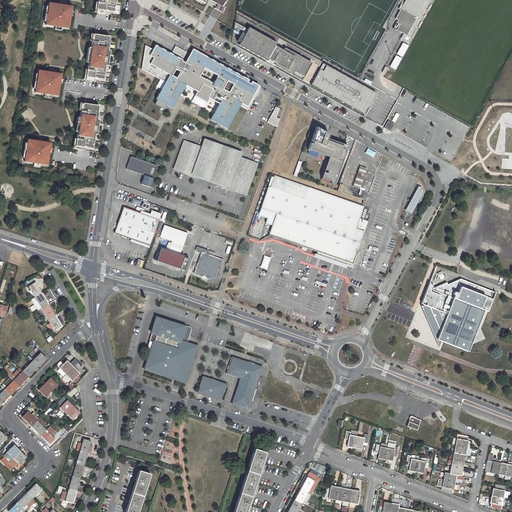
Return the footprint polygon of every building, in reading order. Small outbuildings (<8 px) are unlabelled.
[(97,0),(97,3),(95,2),(94,13),(105,14),(105,11),(113,13),(115,0),(97,0)] [(221,12),(227,0),(198,0),(205,4),(207,0),(216,5),(214,9),(221,12)] [(400,40),(403,42),(426,0),(405,0),(395,19),(398,20),(401,22),(397,30),(403,34),(400,40)] [(72,6),(49,3),(45,25),(68,29),(72,6)] [(276,64),(303,79),(311,65),(310,64),(302,60),(303,58),(300,57),(299,58),(284,49),(283,51),(275,46),(276,45),(239,25),(236,23),(234,22),(233,30),(241,34),(240,36),(237,41),(240,43),(240,44),(272,62),(273,62),(276,63),(276,64)] [(110,37),(94,35),(93,42),(91,41),(90,53),(91,53),(90,59),(89,59),(87,70),(85,70),(83,80),(94,82),(95,79),(103,80),(106,64),(108,64),(109,57),(107,57),(109,44),(108,44),(110,37)] [(403,43),(396,54),(402,57),(409,46),(403,43)] [(183,58),(187,52),(175,46),(172,52),(183,58)] [(144,60),(143,62),(145,62),(143,65),(144,65),(143,66),(144,67),(142,71),(149,75),(151,71),(158,75),(156,79),(165,84),(156,101),(157,101),(155,106),(164,111),(167,107),(173,110),(186,87),(196,92),(194,96),(206,102),(208,99),(219,105),(210,121),(227,130),(240,107),(247,111),(248,111),(246,110),(255,93),(254,92),(256,88),(239,78),(240,76),(193,51),(185,64),(179,61),(180,60),(155,47),(153,51),(145,47),(145,50),(145,52),(146,53),(145,55),(145,56),(144,57),(145,58),(144,60)] [(396,55),(389,67),(395,70),(402,58),(396,55)] [(376,93),(323,64),(321,68),(312,84),(311,85),(364,115),(376,93)] [(61,74),(38,70),(35,93),(58,96),(61,74)] [(240,76),(239,78),(256,88),(254,92),(255,93),(246,110),(248,111),(260,88),(240,76)] [(99,106),(83,104),(82,111),(81,110),(79,122),(80,122),(79,128),(78,127),(76,139),(74,139),(72,149),(84,151),(84,148),(92,149),(95,133),(97,133),(98,126),(96,126),(98,113),(99,106)] [(271,116),(267,123),(276,128),(279,120),(276,118),(271,116)] [(329,134),(316,127),(311,142),(314,143),(313,146),(311,145),(308,154),(312,156),(312,154),(318,156),(318,154),(329,157),(327,161),(325,165),(324,164),(322,169),(327,171),(327,174),(323,173),(321,180),(335,185),(335,184),(334,184),(348,146),(335,142),(335,144),(326,141),(329,134)] [(51,143),(27,139),(24,162),(47,165),(51,143)] [(202,149),(185,143),(175,169),(193,176),(194,174),(228,187),(228,188),(246,195),(257,165),(239,159),(241,154),(205,141),(202,149)] [(367,148),(365,154),(374,157),(376,152),(367,148)] [(157,167),(130,157),(126,169),(129,171),(153,179),(157,167)] [(363,178),(356,176),(353,187),(359,189),(363,178)] [(352,266),(367,222),(359,219),(363,208),(273,177),(269,189),(267,188),(260,211),(269,214),(266,221),(265,224),(271,226),(268,236),(316,253),(315,257),(351,269),(352,269),(353,266),(352,266)] [(417,188),(405,209),(411,213),(421,194),(420,190),(417,188)] [(150,217),(124,207),(114,234),(151,246),(160,220),(150,217)] [(162,214),(152,211),(150,217),(160,220),(162,214)] [(266,221),(269,214),(260,211),(257,218),(266,221)] [(184,245),(188,234),(164,226),(160,237),(184,245)] [(220,267),(223,260),(207,254),(208,250),(197,246),(196,250),(199,251),(198,253),(201,253),(194,274),(201,277),(204,275),(205,277),(206,278),(207,279),(209,279),(212,279),(214,279),(216,277),(218,271),(218,269),(220,267)] [(185,257),(162,249),(157,261),(176,268),(182,265),(185,257)] [(267,269),(270,257),(264,256),(261,267),(267,269)] [(440,331),(436,339),(468,352),(468,350),(470,345),(484,339),(478,326),(484,310),(487,312),(492,299),(466,289),(467,284),(458,281),(448,285),(446,282),(432,289),(429,283),(421,304),(429,307),(427,311),(432,313),(429,314),(434,326),(437,325),(435,330),(440,331)] [(35,282),(28,286),(35,297),(42,293),(35,282)] [(42,293),(35,297),(31,299),(38,310),(42,308),(48,304),(42,293)] [(48,304),(42,308),(48,319),(55,315),(48,304)] [(55,315),(48,319),(55,331),(62,326),(55,315)] [(186,376),(196,346),(185,343),(186,342),(185,340),(186,340),(190,329),(186,328),(156,318),(153,327),(149,340),(154,342),(151,349),(147,363),(186,376)] [(41,352),(32,362),(37,368),(46,358),(41,352)] [(242,377),(233,403),(247,408),(260,367),(232,358),(228,372),(242,377)] [(67,361),(60,368),(66,374),(73,367),(67,361)] [(32,362),(23,371),(28,377),(37,368),(32,362)] [(73,367),(66,374),(73,380),(80,373),(73,367)] [(20,374),(13,380),(19,386),(28,377),(23,371),(20,369),(17,372),(20,374)] [(16,371),(10,377),(13,380),(20,374),(17,372),(16,371)] [(10,377),(1,386),(4,389),(12,380),(10,377)] [(51,377),(44,383),(51,391),(58,384),(51,377)] [(219,399),(224,385),(203,378),(199,392),(219,399)] [(13,380),(4,389),(10,395),(19,386),(13,380)] [(44,383),(38,390),(45,397),(51,391),(44,383)] [(4,389),(0,393),(0,402),(1,404),(10,395),(4,389)] [(67,400),(60,407),(66,413),(73,406),(67,400)] [(73,406),(66,413),(73,420),(80,413),(73,406)] [(28,411),(22,417),(32,427),(37,421),(39,419),(36,416),(37,415),(34,412),(31,415),(28,411)] [(410,416),(406,426),(417,431),(421,420),(410,416)] [(37,421),(32,427),(41,436),(46,430),(48,428),(47,427),(45,427),(44,428),(37,421)] [(68,432),(71,428),(66,423),(63,427),(68,432)] [(46,430),(41,436),(50,444),(55,439),(46,430)] [(346,431),(344,439),(348,440),(347,447),(354,448),(356,437),(357,431),(350,430),(350,432),(346,431)] [(356,437),(354,448),(362,450),(363,443),(367,443),(368,435),(364,434),(364,438),(356,437)] [(457,435),(455,446),(466,448),(467,441),(467,437),(457,435)] [(83,439),(80,451),(88,453),(91,441),(83,439)] [(379,452),(377,458),(385,460),(387,448),(380,447),(380,444),(376,444),(374,451),(379,452)] [(14,445),(7,452),(13,458),(20,451),(14,445)] [(387,448),(385,460),(392,461),(393,454),(397,455),(398,447),(394,446),(394,449),(387,448)] [(455,446),(453,453),(465,455),(466,448),(455,446)] [(254,449),(233,511),(246,511),(247,509),(248,509),(248,508),(249,506),(248,506),(254,487),(255,487),(256,486),(256,484),(255,484),(261,465),(262,466),(263,464),(263,462),(262,462),(265,453),(254,449)] [(20,451),(13,458),(20,464),(27,457),(20,451)] [(80,451),(76,464),(84,466),(88,453),(80,451)] [(453,453),(452,460),(463,462),(465,455),(453,453)] [(418,460),(411,459),(412,456),(407,455),(406,463),(410,463),(408,470),(416,472),(418,460)] [(418,460),(416,472),(423,473),(424,466),(428,467),(429,459),(425,458),(425,461),(418,460)] [(452,460),(451,466),(462,469),(463,462),(452,460)] [(487,461),(485,472),(498,474),(500,463),(497,462),(493,461),(493,462),(492,462),(487,461)] [(73,476),(80,479),(84,466),(76,464),(73,463),(72,467),(75,468),(73,476)] [(500,463),(498,474),(505,476),(507,464),(504,464),(500,463)] [(451,466),(449,473),(461,476),(462,469),(451,466)] [(128,501),(126,505),(127,505),(125,511),(137,511),(150,474),(139,470),(136,479),(135,479),(134,483),(135,483),(129,501),(128,501)] [(444,472),(443,480),(454,482),(455,478),(462,480),(463,476),(461,476),(449,473),(444,472)] [(73,476),(69,489),(77,491),(80,479),(73,476)] [(307,477),(300,488),(307,492),(313,481),(307,477)] [(438,479),(437,486),(442,487),(441,490),(451,494),(452,489),(453,489),(454,482),(443,480),(438,479)] [(36,483),(27,492),(32,498),(42,489),(36,483)] [(509,492),(504,491),(505,486),(494,484),(493,489),(492,488),(491,495),(502,498),(507,499),(509,492)] [(326,487),(324,498),(335,500),(337,489),(333,488),(333,486),(330,485),(330,488),(326,487)] [(337,489),(335,500),(342,501),(345,490),(340,489),(340,487),(337,487),(337,489)] [(300,488),(294,500),(301,504),(302,501),(305,503),(310,495),(307,493),(307,492),(300,488)] [(69,489),(65,501),(73,503),(77,491),(69,489)] [(345,490),(342,501),(350,503),(352,490),(350,489),(349,491),(345,490)] [(352,490),(350,503),(357,504),(359,493),(355,492),(355,490),(352,490)] [(27,492),(18,502),(23,507),(32,498),(27,492)] [(490,503),(490,507),(500,509),(502,498),(491,495),(490,503)] [(294,500),(287,511),(289,511),(296,511),(301,504),(294,500)] [(18,502),(8,511),(9,511),(18,511),(23,507),(18,502)] [(379,503),(377,511),(389,511),(391,503),(388,503),(387,504),(383,503),(383,504),(379,503)] [(398,506),(393,505),(393,504),(391,503),(389,511),(396,511),(397,509),(398,506)]
